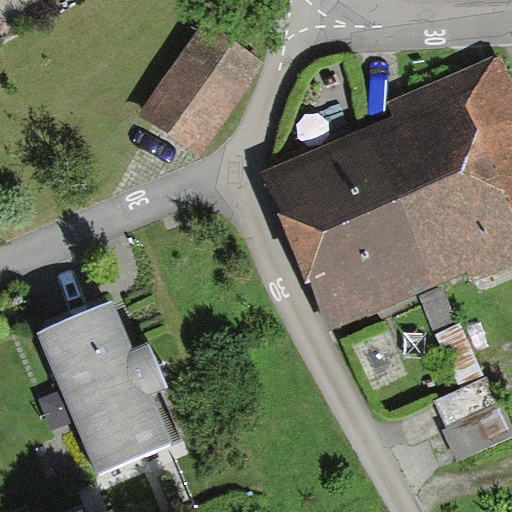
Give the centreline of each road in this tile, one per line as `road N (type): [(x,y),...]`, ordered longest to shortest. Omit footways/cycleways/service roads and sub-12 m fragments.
road 1 (residential): [(236,172),(250,214),(404,511)]
road 2 (residential): [(0,268),(236,172)]
road 3 (residential): [(292,18),(511,15)]
road 4 (residential): [(292,18),(279,77),(236,172)]
